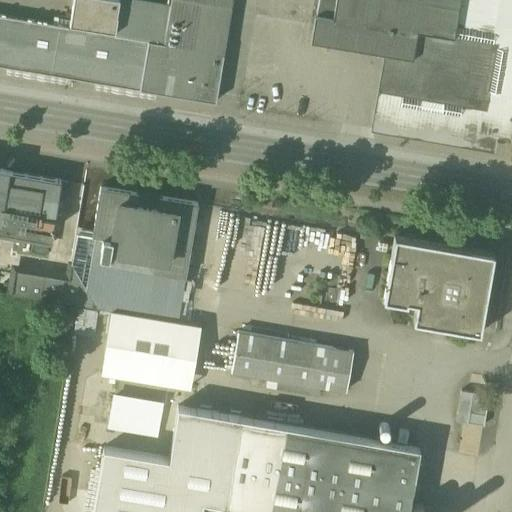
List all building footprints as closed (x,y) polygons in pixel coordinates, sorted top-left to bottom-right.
[(73,0),(69,25),(0,13),(0,62),(216,100),(233,0),(73,0)] [(334,18),(336,0),(318,0),(316,15),(334,18)] [(459,0),(336,0),(334,18),(419,32),(454,37),(459,0)] [(511,0),(459,0),(454,37),(419,32),(414,59),(386,54),(374,132),(495,150),(497,140),(509,142),(511,113),(511,0)] [(334,18),(316,15),(312,42),(386,54),(414,59),(419,32),(334,18)] [(61,179),(7,170),(0,168),(0,237),(1,238),(1,236),(50,244),(61,179)] [(197,202),(100,186),(92,235),(103,237),(111,238),(109,250),(107,263),(184,276),(197,202)] [(221,211),(209,257),(224,261),(229,242),(222,240),(226,227),(239,231),(243,217),(221,211)] [(96,308),(101,307),(178,321),(184,276),(107,263),(109,250),(101,248),(103,237),(92,235),(77,233),(76,233),(69,278),(47,274),(43,299),(96,308)] [(480,333),(494,254),(395,237),(384,300),(407,305),(406,302),(417,304),(414,322),(480,333)] [(47,274),(14,269),(10,293),(43,299),(47,274)] [(111,312),(100,373),(188,388),(198,327),(111,312)] [(238,333),(231,371),(345,391),(352,353),(238,333)] [(453,416),(482,421),(488,394),(459,388),(453,416)] [(124,436),(144,440),(142,452),(158,454),(162,429),(156,428),(161,398),(110,390),(104,425),(125,429),(124,436)] [(419,448),(181,406),(181,410),(181,406),(178,406),(169,458),(103,447),(92,511),(407,511),(411,496),(419,448)] [(480,453),(481,421),(461,420),(460,452),(480,453)]
